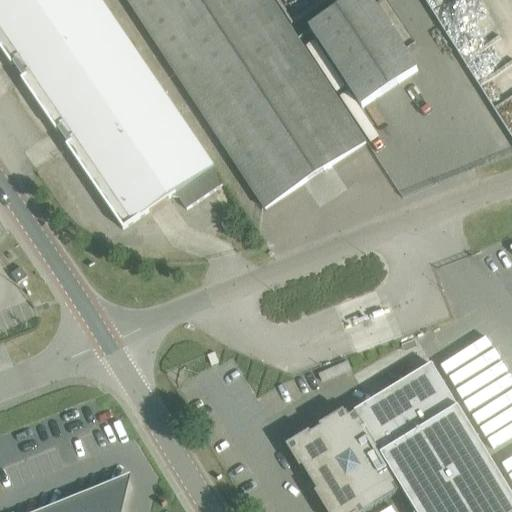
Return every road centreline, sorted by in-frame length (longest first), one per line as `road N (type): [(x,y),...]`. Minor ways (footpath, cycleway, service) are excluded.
road 1 (unclassified): [(104,336),(511,180)]
road 2 (unclassified): [(208,511),(104,336)]
road 3 (unclassified): [(104,336),(0,182)]
